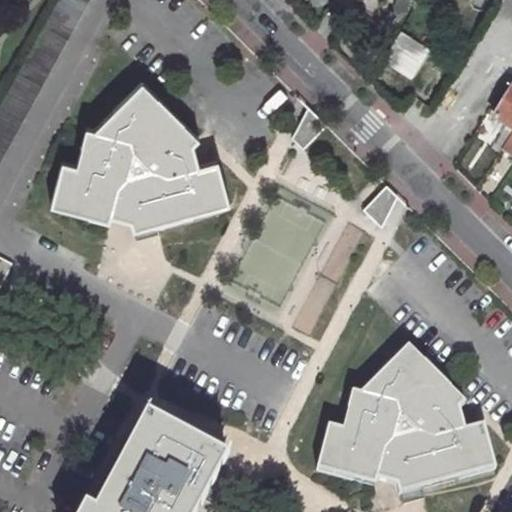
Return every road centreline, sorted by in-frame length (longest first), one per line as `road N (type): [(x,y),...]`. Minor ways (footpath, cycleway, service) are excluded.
road 1 (residential): [(416,172),(239,0)]
road 2 (residential): [(416,172),(499,39)]
road 3 (residential): [(511,266),(416,172)]
